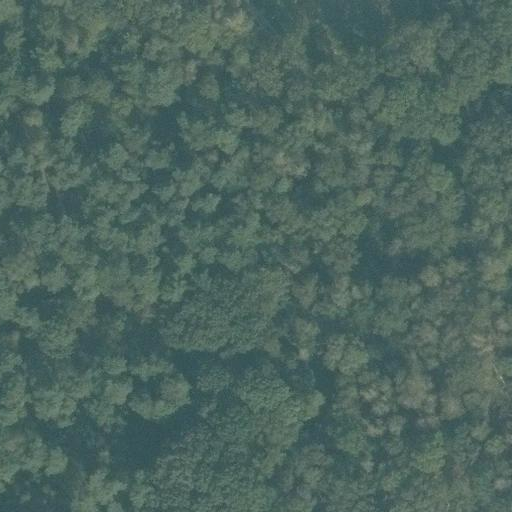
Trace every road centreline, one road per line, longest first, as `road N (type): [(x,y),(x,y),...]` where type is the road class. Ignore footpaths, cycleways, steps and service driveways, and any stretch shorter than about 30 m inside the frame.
road 1 (track): [(249,81),(240,289),(0,330)]
road 2 (track): [(0,56),(249,81)]
road 3 (track): [(288,47),(350,90),(511,66)]
